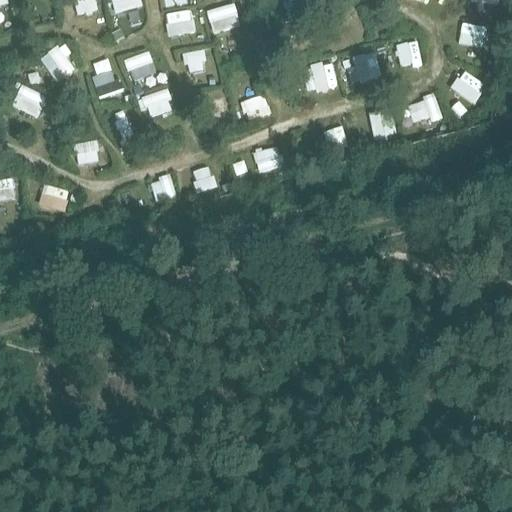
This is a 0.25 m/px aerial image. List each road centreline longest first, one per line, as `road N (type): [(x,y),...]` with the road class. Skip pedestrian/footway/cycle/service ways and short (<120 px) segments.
road 1 (track): [(511,201),(0,335)]
road 2 (track): [(29,227),(85,211),(106,192),(263,125),(408,77),(423,62),(421,34),(376,0)]
road 3 (track): [(180,160),(137,0)]
road 4 (track): [(263,125),(219,0)]
